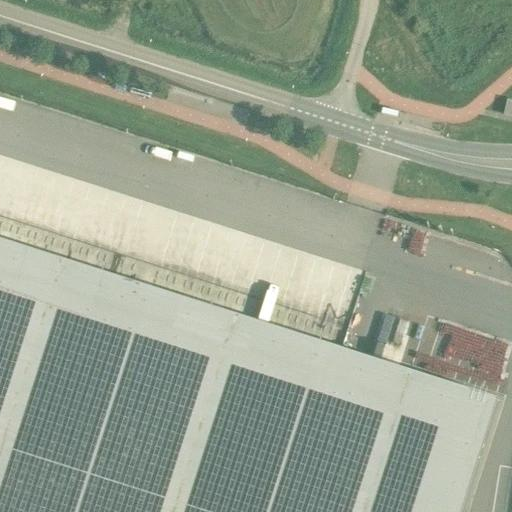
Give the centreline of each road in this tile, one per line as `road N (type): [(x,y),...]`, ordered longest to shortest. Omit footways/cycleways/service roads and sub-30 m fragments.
road 1 (tertiary): [(336,123),(0,16)]
road 2 (unclassified): [(369,0),(336,123)]
road 3 (tertiary): [(395,141),(449,166),(511,177)]
